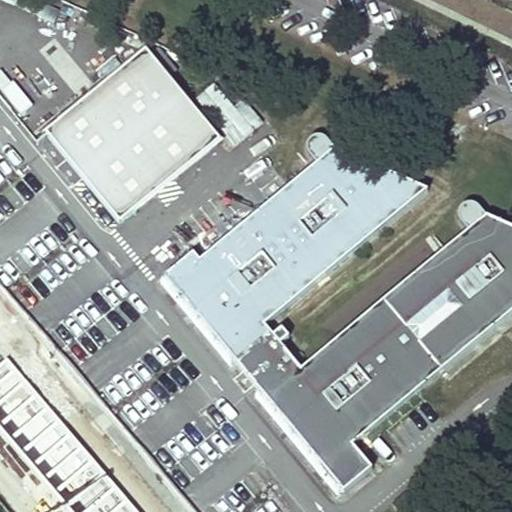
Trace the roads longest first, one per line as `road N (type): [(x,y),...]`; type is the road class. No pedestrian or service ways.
road 1 (residential): [(325,511),(0,121)]
road 2 (residential): [(301,0),(511,102)]
road 3 (residential): [(511,390),(357,511)]
